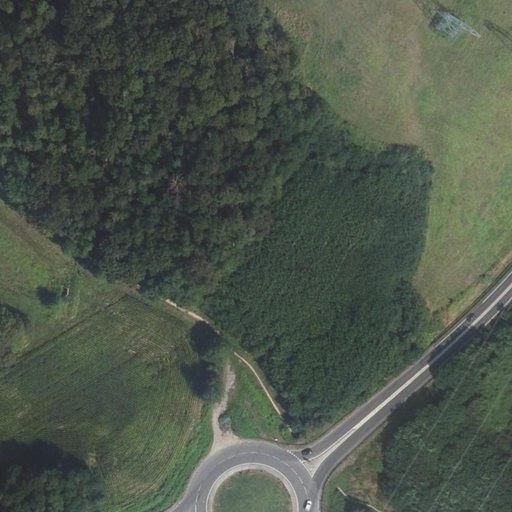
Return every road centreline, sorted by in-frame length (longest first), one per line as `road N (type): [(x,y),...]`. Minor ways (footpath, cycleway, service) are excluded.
road 1 (primary): [(511,276),(397,385),(318,450),(288,461)]
road 2 (primary): [(311,500),(335,455),(511,291)]
road 3 (primary): [(288,461),(258,449),(226,454),(201,475),(191,506)]
